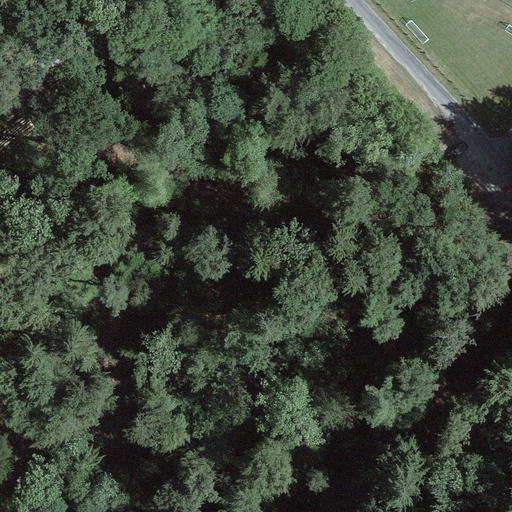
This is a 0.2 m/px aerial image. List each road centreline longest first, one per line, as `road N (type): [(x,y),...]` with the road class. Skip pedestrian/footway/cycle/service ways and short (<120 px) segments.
road 1 (track): [(349,0),(466,125),(511,187)]
road 2 (track): [(0,123),(150,0)]
